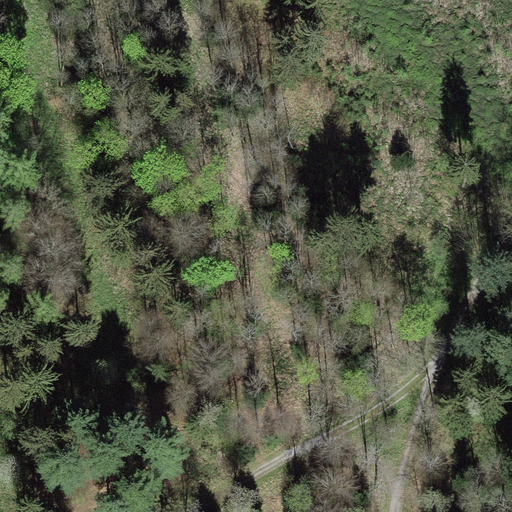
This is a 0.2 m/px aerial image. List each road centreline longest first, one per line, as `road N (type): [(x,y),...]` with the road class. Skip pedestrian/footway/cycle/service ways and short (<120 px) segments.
road 1 (track): [(511,233),(433,371)]
road 2 (track): [(187,511),(325,437)]
road 3 (track): [(433,371),(394,511)]
road 4 (track): [(325,437),(433,371)]
